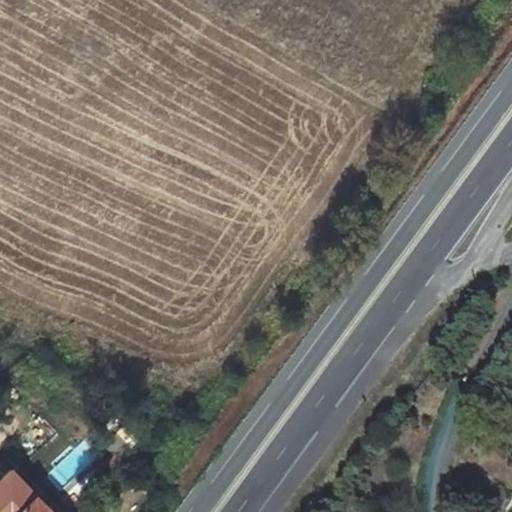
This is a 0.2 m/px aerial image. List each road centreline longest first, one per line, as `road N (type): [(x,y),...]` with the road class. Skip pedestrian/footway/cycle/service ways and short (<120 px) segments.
road 1 (secondary): [(511,85),(196,511)]
road 2 (secondary): [(241,511),(402,294)]
road 3 (secondary): [(402,294),(511,145)]
